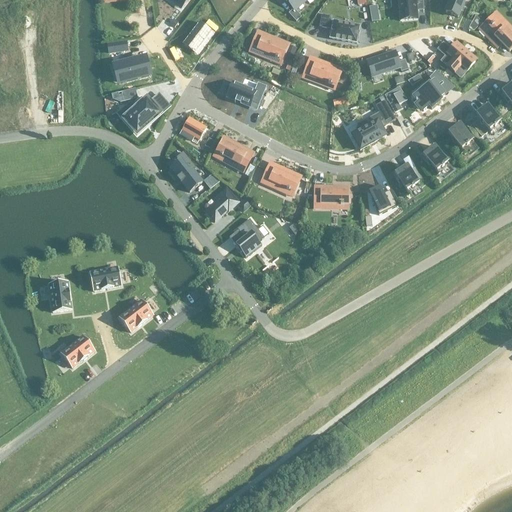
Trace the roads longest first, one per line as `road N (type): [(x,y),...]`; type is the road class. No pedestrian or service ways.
road 1 (unclassified): [(203,490),(511,256)]
road 2 (residential): [(508,65),(366,166),(303,160),(183,99)]
road 3 (residential): [(511,216),(294,336),(266,328),(229,277)]
road 4 (residential): [(508,65),(466,38),(430,31),(346,54),(287,32),(253,7)]
road 5 (residential): [(112,367),(229,277)]
road 6 (residential): [(0,453),(112,367)]
road 7 (residential): [(229,277),(142,166)]
